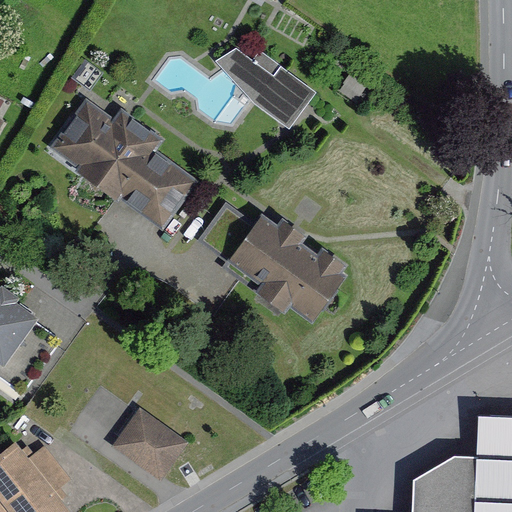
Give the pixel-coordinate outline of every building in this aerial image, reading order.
[(260,60),(243,48),(223,62),(263,107),(296,128),(322,91),(266,50),(260,60)] [(121,117),(100,101),(64,148),(169,227),(204,181),(158,145),(165,136),(128,108),(121,117)] [(355,275),(270,215),(264,223),(233,201),(208,237),(239,259),(236,264),(321,324),(355,275)] [(52,340),(0,301),(0,373),(17,387),(52,340)] [(194,441),(145,407),(119,445),(168,478),(194,441)] [(511,511),(511,416),(478,415),(473,511),(511,511)] [(77,511),(23,441),(0,457),(0,504),(6,511),(77,511)]
